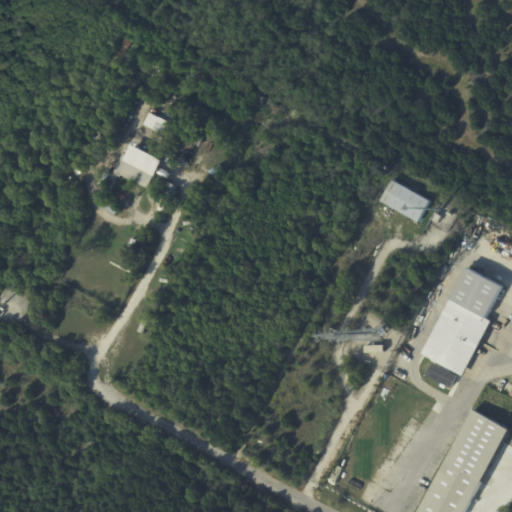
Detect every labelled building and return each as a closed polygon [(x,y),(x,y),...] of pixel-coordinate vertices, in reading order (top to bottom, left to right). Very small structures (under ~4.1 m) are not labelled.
[(168,136),(173,123),(158,117),(153,129),(168,136)] [(168,124),(177,127),(171,141),(162,137),(168,124)] [(173,147),(182,129),(196,137),(197,135),(203,138),(199,147),(193,144),(187,155),(173,147)] [(177,155),(172,166),(164,162),(169,151),(177,155)] [(145,165),(147,166),(146,169),(156,174),(149,189),(122,175),(121,178),(119,176),(116,182),(111,179),(112,177),(113,178),(124,154),(132,157),(131,159),(145,165)] [(185,159),(185,168),(177,168),(177,159),(185,159)] [(159,174),(180,184),(172,199),(152,189),(159,174)] [(392,181),(431,202),(420,223),(381,202),(392,181)] [(103,209),(107,203),(120,210),(116,217),(103,209)] [(436,214),(442,217),(439,222),(433,220),(436,214)] [(469,268),(504,287),(488,319),(494,322),(465,377),(423,354),(452,300),(469,268)] [(376,330),(383,326),(387,334),(380,338),(376,330)] [(365,347),(384,346),(384,353),(365,354),(365,347)] [(458,373),(432,363),(426,376),(453,387),(458,373)] [(510,431),(465,511),(418,511),(474,410),(511,430),(510,431)] [(358,503),(357,503),(353,502),(357,492),(361,494),(358,503)]
